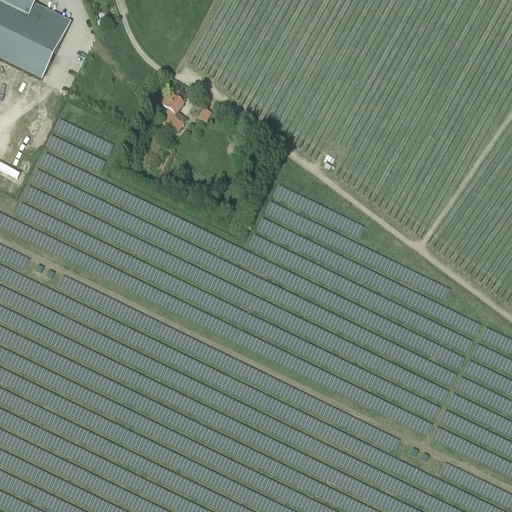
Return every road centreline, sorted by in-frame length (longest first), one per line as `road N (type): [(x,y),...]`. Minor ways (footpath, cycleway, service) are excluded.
road 1 (track): [(511,490),(0,241)]
road 2 (track): [(178,78),(208,86),(227,109),(511,321)]
